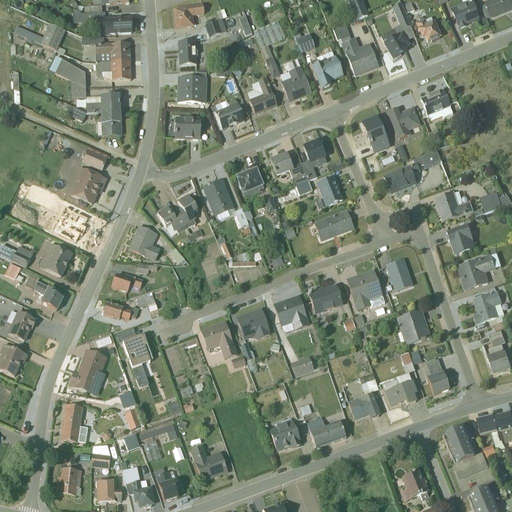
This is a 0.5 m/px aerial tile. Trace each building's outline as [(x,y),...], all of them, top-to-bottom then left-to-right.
[(358,0),(348,4),(356,25),(367,21),(358,0)] [(463,7),(451,12),(459,31),(465,28),(464,25),(478,20),(469,0),(468,0),(461,3),(463,7)] [(511,8),(508,0),(493,0),(484,4),(490,19),(511,9),(511,8)] [(77,8),(72,2),(68,5),(73,11),(77,8)] [(410,4),(400,7),(404,16),(413,12),(410,4)] [(216,19),(236,12),(234,5),(214,12),(216,19)] [(395,37),(383,46),(393,61),(405,53),(403,50),(409,46),(401,33),(409,29),(404,16),(400,7),(391,11),(398,28),(392,32),(395,37)] [(202,8),(173,12),(176,31),(193,28),(192,18),(203,17),(202,8)] [(92,24),(92,15),(84,15),(80,16),(79,23),(92,24)] [(129,21),(101,22),(101,37),(130,36),(129,21)] [(439,38),(432,24),(426,27),(424,21),(415,25),(421,39),(424,38),(426,44),(439,38)] [(223,24),(205,28),(208,40),(226,35),(223,24)] [(276,24),(252,34),(272,81),(279,78),(267,48),(283,41),(276,24)] [(343,26),(331,31),(336,43),(339,42),(354,78),(376,69),(367,47),(358,51),(354,40),(349,42),(343,26)] [(63,34),(48,27),(42,41),(15,29),(13,34),(39,46),(63,57),(65,52),(57,49),(63,34)] [(249,29),(244,31),(247,38),(252,36),(249,29)] [(314,51),(309,36),(300,40),(299,36),(294,38),(301,56),(314,51)] [(94,47),(95,65),(129,64),(128,46),(103,47),(103,40),(81,41),(81,48),(94,47)] [(252,46),(250,40),(239,45),(241,51),(252,46)] [(195,43),(177,44),(179,68),(196,67),(195,43)] [(341,78),(333,59),(317,66),(316,62),(310,65),(321,91),(330,87),(328,83),(341,78)] [(69,84),(85,91),(85,76),(54,60),(48,73),(69,84)] [(310,95),(296,62),(284,67),(290,80),(280,84),(288,104),(310,95)] [(129,64),(95,65),(96,80),(101,79),(101,75),(111,75),(111,83),(129,83),(129,64)] [(243,72),(235,67),(230,74),(239,80),(243,72)] [(177,81),(177,105),(205,106),(206,75),(194,74),(194,81),(177,81)] [(254,117),(276,109),(265,81),(250,87),(253,93),(245,96),(254,117)] [(118,99),(86,101),(85,91),(69,84),(71,101),(84,101),(85,117),(97,116),(119,115),(118,99)] [(443,96),(442,93),(420,102),(430,125),(451,116),(443,96)] [(222,133),(244,123),(234,101),(226,105),(228,109),(214,115),(222,133)] [(396,113),(387,116),(398,143),(410,138),(407,133),(418,128),(411,112),(398,117),(396,113)] [(119,115),(97,116),(97,125),(100,125),(101,139),(120,138),(119,115)] [(199,121),(175,120),(174,141),(198,142),(199,121)] [(361,126),(373,155),(388,149),(376,120),(361,126)] [(71,144),(59,139),(56,146),(68,151),(71,144)] [(309,164),(300,167),(307,184),(332,174),(330,170),(315,176),(312,170),(326,165),(317,144),(303,150),(309,164)] [(402,147),(395,150),(401,164),(407,161),(402,147)] [(460,175),(449,148),(435,153),(441,165),(447,180),(460,175)] [(83,165),(101,172),(106,161),(88,153),(83,165)] [(384,180),(390,196),(414,186),(411,178),(419,174),(418,171),(423,169),(424,172),(441,165),(435,153),(411,163),(413,168),(384,180)] [(294,189),(307,184),(300,167),(291,171),(285,157),(270,163),(272,169),(263,173),(267,182),(276,179),(288,175),(294,189)] [(78,171),(67,195),(91,206),(98,190),(100,191),(104,182),(78,171)] [(263,192),(255,172),(249,174),(249,172),(241,175),(241,177),(235,179),(243,200),(263,192)] [(332,181),(315,188),(324,210),(341,203),(332,181)] [(221,182),(203,190),(214,219),(233,211),(221,182)] [(307,184),(294,189),(298,198),(311,193),(307,184)] [(453,195),(435,201),(442,224),(473,214),(470,205),(457,209),(453,195)] [(494,195),(480,200),(485,216),(499,212),(494,195)] [(184,218),(180,220),(186,231),(195,226),(193,223),(195,221),(192,216),(196,213),(187,198),(177,204),(184,218)] [(276,212),(272,198),(263,201),(267,215),(276,212)] [(177,236),(186,231),(180,220),(175,223),(167,210),(157,216),(165,232),(171,229),(174,234),(175,233),(177,236)] [(239,228),(248,226),(242,210),(234,212),(239,228)] [(346,214),(314,227),(320,244),(352,231),(346,214)] [(156,237),(139,229),(128,252),(155,265),(161,252),(151,247),(156,237)] [(468,229),(446,236),(453,258),(475,251),(468,229)] [(39,269),(60,280),(71,256),(51,246),(39,269)] [(33,256),(17,248),(12,258),(10,263),(26,271),(28,266),(33,256)] [(492,258),(457,269),(465,293),(488,285),(486,276),(496,272),(496,271),(492,258)] [(402,263),(385,269),(395,294),(411,288),(402,263)] [(56,313),(62,301),(54,297),(55,294),(38,285),(40,280),(10,266),(4,277),(13,282),(17,274),(28,280),(24,288),(39,296),(36,303),(56,313)] [(148,268),(137,267),(136,276),(147,277),(148,268)] [(372,274),(346,283),(357,313),(369,309),(369,310),(384,305),(372,274)] [(115,278),(111,289),(127,294),(128,292),(138,295),(142,284),(125,278),(124,281),(115,278)] [(322,290),(307,296),(315,317),(341,308),(334,288),(323,292),(322,290)] [(497,295),(473,302),(478,316),(473,318),(476,326),(498,319),(495,309),(501,307),(497,295)] [(151,296),(135,301),(139,310),(154,305),(151,296)] [(399,307),(395,297),(388,299),(392,310),(399,307)] [(285,305),(274,310),(284,337),(308,328),(297,299),(285,304),(285,305)] [(130,314),(106,306),(103,317),(118,322),(119,319),(128,322),(128,319),(135,321),(138,311),(132,309),(130,314)] [(11,327),(7,336),(23,343),(29,330),(31,331),(35,323),(11,313),(6,325),(11,327)] [(236,321),(237,323),(244,343),(254,340),(254,343),(269,337),(260,313),(250,316),(236,321)] [(419,314),(396,322),(405,349),(429,341),(419,314)] [(363,326),(360,317),(353,319),(357,328),(363,326)] [(355,331),(351,321),(342,325),(346,334),(355,331)] [(226,326),(199,335),(205,352),(218,348),(222,362),(236,357),(226,326)] [(372,335),(369,327),(361,330),(364,338),(372,335)] [(505,347),(500,333),(488,337),(493,350),(487,352),(490,360),(487,361),(492,377),(510,371),(502,348),(505,347)] [(94,342),(97,350),(112,344),(109,337),(94,342)] [(140,339),(122,345),(131,371),(152,363),(145,344),(142,345),(140,339)] [(278,347),(271,346),(270,353),(277,355),(278,347)] [(26,357),(3,347),(0,353),(0,356),(1,357),(0,358),(0,373),(13,379),(20,365),(22,366),(26,357)] [(255,371),(247,347),(241,349),(249,373),(255,371)] [(72,379),(69,388),(96,398),(104,378),(100,376),(106,361),(87,354),(76,380),(72,379)] [(410,362),(407,355),(400,358),(406,376),(414,374),(412,368),(410,362)] [(241,359),(230,362),(234,372),(244,368),(241,359)] [(308,359),(289,366),(294,380),(313,373),(308,359)] [(419,359),(410,362),(412,368),(421,365),(419,359)] [(436,362),(422,368),(433,398),(448,393),(436,362)] [(372,375),(357,380),(364,400),(348,405),(354,422),(368,417),(370,421),(378,418),(370,395),(378,392),(372,375)] [(396,383),(383,387),(390,409),(404,404),(405,408),(415,405),(412,396),(414,396),(410,383),(398,387),(396,383)] [(194,387),(196,394),(202,392),(201,390),(203,389),(201,385),(194,387)] [(190,389),(180,392),(182,398),(192,395),(190,389)] [(24,428),(30,429),(36,402),(30,401),(24,428)] [(166,407),(170,418),(180,415),(176,403),(166,407)] [(186,406),(182,407),(185,415),(193,413),(191,406),(187,408),(186,406)] [(66,408),(60,443),(84,446),(87,430),(79,429),(82,411),(66,408)] [(137,411),(124,416),(130,432),(143,428),(137,411)] [(511,425),(509,415),(492,418),(496,435),(501,434),(504,445),(511,443),(511,425)] [(499,444),(496,435),(492,418),(476,423),(480,439),(491,436),(496,454),(505,452),(501,444),(499,444)] [(306,426),(315,451),(345,440),(339,423),(324,428),(321,420),(306,426)] [(184,431),(187,425),(186,425),(180,423),(179,424),(176,423),(174,427),(177,429),(178,429),(184,431)] [(300,447),(291,424),(268,432),(276,454),(289,449),(290,451),(300,447)] [(172,426),(138,437),(140,443),(166,435),(169,443),(177,441),(172,426)] [(458,483),(488,471),(481,455),(475,458),(472,453),(476,452),(468,434),(464,436),(461,430),(442,439),(453,467),(451,467),(458,483)] [(135,435),(123,439),(127,452),(139,448),(135,435)] [(155,443),(142,447),(148,465),(161,460),(155,443)] [(190,453),(202,484),(213,480),(213,479),(226,474),(219,455),(206,459),(202,448),(190,453)] [(492,448),(482,451),(486,460),(495,457),(492,448)] [(90,469),(107,471),(109,459),(91,457),(90,469)] [(134,504),(138,503),(139,510),(145,508),(145,510),(150,509),(150,507),(152,507),(149,492),(147,493),(145,484),(139,485),(136,470),(126,473),(124,464),(119,465),(128,497),(133,496),(134,504)] [(163,504),(176,500),(174,492),(177,491),(172,474),(168,475),(164,476),(162,470),(153,473),(163,504)] [(80,473),(61,471),(60,485),(57,484),(55,497),(71,499),(72,490),(78,490),(80,473)] [(505,479),(503,474),(496,477),(497,483),(498,482),(500,486),(506,483),(504,480),(505,479)] [(420,483),(417,475),(402,481),(406,492),(400,495),(404,504),(419,498),(422,505),(428,502),(425,495),(426,495),(421,482),(420,483)] [(96,483),(97,505),(98,505),(98,506),(105,506),(105,505),(120,503),(120,495),(115,495),(115,482),(96,483)] [(487,490),(466,498),(469,504),(468,504),(471,510),(470,510),(471,511),(498,511),(500,511),(493,494),(489,495),(487,490)]
